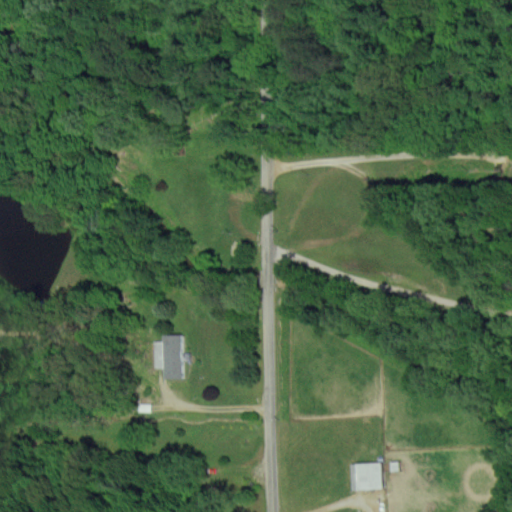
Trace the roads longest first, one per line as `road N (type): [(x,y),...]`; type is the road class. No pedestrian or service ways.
road 1 (residential): [(275,511),(270,0)]
road 2 (residential): [(275,234),(373,223),(384,197),(379,153)]
